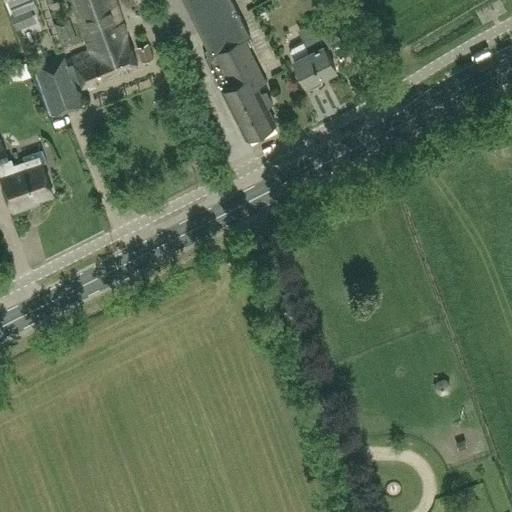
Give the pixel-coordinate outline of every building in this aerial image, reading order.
[(33,0),(9,0),(15,14),(36,6),(33,0)] [(72,0),(90,51),(102,79),(138,64),(114,0),(72,0)] [(250,36),(231,0),(182,0),(192,19),(207,49),(204,50),(207,55),(204,57),(245,139),(276,124),(267,106),(272,104),(266,92),(261,94),(257,86),(266,82),(244,39),(250,36)] [(304,42),(305,43),(292,49),(290,53),(294,61),(293,61),(306,85),(336,70),(324,47),(340,39),(328,15),(315,22),(320,34),(304,42)] [(78,42),(69,17),(53,23),(62,47),(78,42)] [(148,44),(137,48),(143,62),(153,58),(148,44)] [(102,79),(90,51),(72,58),(83,86),(102,79)] [(66,55),(36,66),(48,100),(55,118),(66,114),(85,107),(78,89),(66,55)] [(23,156),(25,161),(12,165),(11,161),(8,161),(2,144),(0,144),(0,165),(4,177),(2,178),(13,211),(29,206),(28,203),(53,194),(42,164),(47,162),(42,149),(23,156)] [(457,451),(466,448),(464,439),(454,442),(457,451)]
